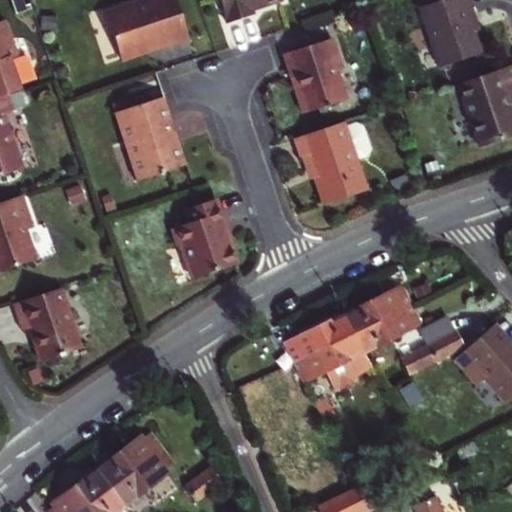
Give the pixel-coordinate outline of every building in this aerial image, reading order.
[(160,38),(162,40),(187,31),(175,0),(131,0),(132,0),(106,9),(121,54),(141,47),(144,43),(152,41),(160,38)] [(263,0),(264,0),(221,0),(227,19),(255,9),(254,4),(263,0)] [(426,0),(419,3),(438,63),(482,48),(476,28),(472,17),(476,15),(471,0),(426,0)] [(0,94),(7,92),(18,88),(7,55),(14,53),(2,20),(0,20),(0,94)] [(333,31),(285,48),(296,79),(305,107),(345,94),(335,64),(341,54),(333,31)] [(511,98),(511,64),(511,62),(456,80),(476,142),(511,130),(511,107),(509,99),(511,98)] [(0,174),(23,166),(4,112),(13,109),(7,92),(0,94),(0,174)] [(169,129),(173,128),(162,95),(142,101),(140,93),(111,103),(125,143),(127,142),(139,177),(181,163),(172,138),(169,129)] [(362,117),(358,112),(347,116),(298,132),(305,153),(311,150),(319,172),(328,200),(370,186),(358,150),(370,146),(370,139),(362,117)] [(0,268),(38,256),(29,228),(35,225),(24,192),(0,200),(0,268)] [(173,243),(177,242),(189,277),(234,262),(222,225),(213,196),(184,206),(188,220),(168,227),(173,243)] [(83,346),(63,286),(15,302),(24,330),(32,327),(35,336),(43,360),(83,346)] [(343,314),(352,333),(411,304),(402,286),(391,291),(343,314)] [(411,304),(352,333),(362,352),(420,323),(417,316),(411,304)] [(285,342),(295,361),(352,333),(343,314),(295,337),(285,342)] [(414,332),(422,349),(430,345),(444,338),(452,336),(444,318),(414,332)] [(511,335),(505,327),(497,333),(464,362),(485,386),(494,379),(511,398),(511,335)] [(352,333),(295,361),(304,380),(316,404),(321,415),(333,410),(322,388),(370,364),(362,352),(352,333)] [(444,338),(430,345),(438,361),(458,350),(455,344),(452,336),(444,338)] [(422,349),(403,359),(410,374),(438,361),(430,345),(422,349)] [(321,415),(316,404),(305,410),(290,416),(296,428),(305,423),(321,416),(321,415)] [(162,447),(152,433),(146,438),(143,434),(140,437),(133,442),(100,467),(113,483),(162,447)] [(162,447),(113,483),(126,501),(169,468),(166,464),(172,459),(168,454),(162,447)] [(190,482),(200,495),(204,492),(223,478),(213,465),(190,482)] [(51,508),(53,511),(75,511),(113,483),(100,467),(63,493),(55,500),(58,504),(51,508)] [(110,511),(126,501),(113,483),(75,511),(110,511)] [(325,503),(306,511),(360,511),(350,491),(325,503)]
